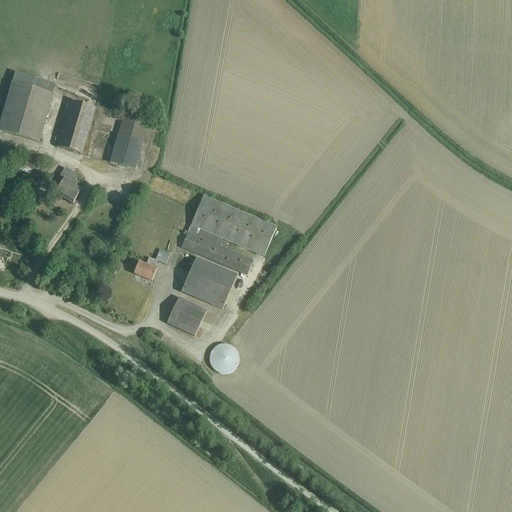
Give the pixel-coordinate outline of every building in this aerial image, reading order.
[(57,85),(16,73),(0,127),(0,131),(40,143),(57,85)] [(96,110),(70,103),(58,148),(83,155),(96,110)] [(150,122),(125,115),(111,164),(136,171),(150,122)] [(25,160),(22,166),(33,170),(35,165),(25,160)] [(77,177),(65,169),(60,177),(64,180),(55,193),(72,205),(82,190),(72,184),(77,177)] [(220,248),(223,240),(264,258),(277,228),(204,197),(182,249),(247,276),(253,262),(220,248)] [(171,255),(160,251),(156,261),(149,259),(146,266),(139,263),(134,274),(153,282),(158,270),(154,268),(156,262),(166,267),(171,255)] [(197,259),(193,268),(182,294),(223,312),(234,286),(238,276),(197,259)] [(207,313),(180,300),(167,326),(195,339),(207,313)] [(208,357),(208,360),(208,364),(209,367),(211,370),(214,372),(217,374),(220,375),(223,376),(227,375),(230,374),(233,372),(235,370),(237,367),(238,364),(239,360),(238,357),(237,354),(235,351),(233,349),(230,347),(227,346),(223,345),(220,346),(217,347),(214,349),(211,351),(209,354),(208,357)]
